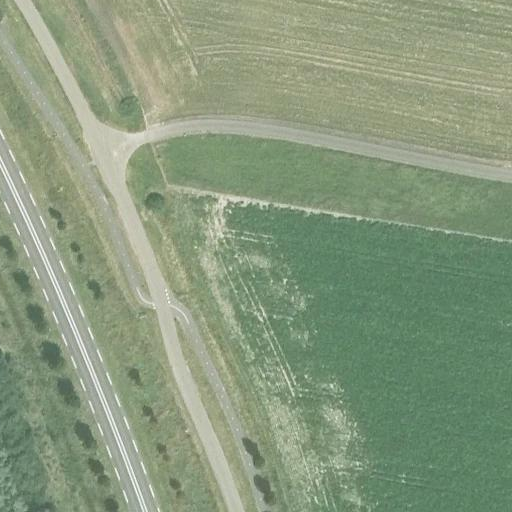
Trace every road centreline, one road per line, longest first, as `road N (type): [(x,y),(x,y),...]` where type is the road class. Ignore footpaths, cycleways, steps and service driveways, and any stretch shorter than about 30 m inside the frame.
road 1 (unclassified): [(237,511),(148,263),(22,0)]
road 2 (primary): [(144,511),(0,160)]
